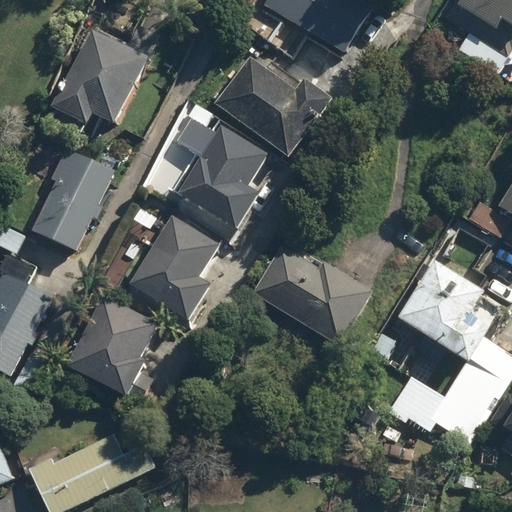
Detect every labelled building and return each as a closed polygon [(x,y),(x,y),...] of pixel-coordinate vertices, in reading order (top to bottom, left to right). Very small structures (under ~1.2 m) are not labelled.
[(262,0),(262,1),(343,56),(372,14),(351,0),(262,0)] [(511,0),(457,0),(443,20),(467,37),(456,53),(496,82),(507,65),(511,68),(511,0)] [(82,134),(87,125),(108,136),(161,36),(141,25),(127,51),(92,32),(47,115),(82,134)] [(303,86),(292,99),(248,63),(212,108),(289,170),(325,125),(335,113),(303,86)] [(170,212),(221,243),(226,246),(254,201),(249,198),(269,165),(217,134),(170,212)] [(62,157),(22,237),(0,226),(0,254),(19,264),(30,241),(74,262),(91,228),(95,230),(102,216),(98,214),(112,185),(115,178),(90,166),(88,170),(62,157)] [(511,190),(496,216),(478,205),(466,224),(501,246),(511,226),(511,190)] [(125,295),(172,326),(185,335),(213,293),(200,285),(219,255),(172,224),(125,295)] [(371,302),(328,276),(332,270),(298,249),(294,255),(283,248),(252,299),(339,353),(371,302)] [(478,309),(481,303),(431,270),(393,328),(464,374),(498,322),(478,309)] [(38,338),(32,335),(49,300),(0,275),(0,381),(7,385),(22,354),(29,357),(38,338)] [(61,353),(70,358),(60,374),(113,406),(120,411),(146,368),(139,363),(156,335),(103,303),(102,305),(93,300),(61,353)] [(33,358),(31,362),(27,359),(11,387),(31,399),(47,371),(43,368),(45,365),(33,358)] [(511,391),(487,426),(499,434),(494,440),(502,446),(497,453),(511,463),(511,391)] [(132,430),(63,464),(54,447),(20,464),(31,485),(43,511),(78,511),(154,475),(132,430)] [(0,491),(11,488),(0,458),(0,491)]
